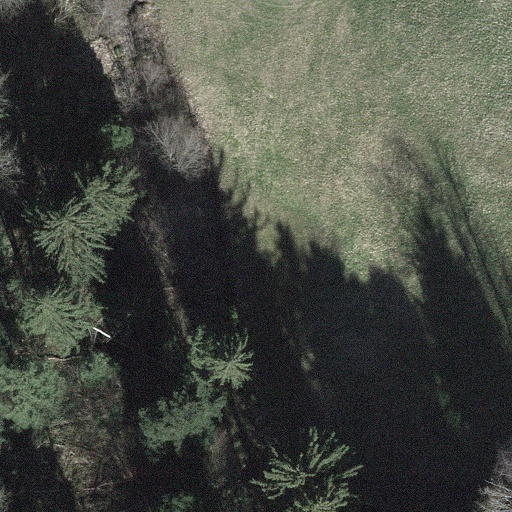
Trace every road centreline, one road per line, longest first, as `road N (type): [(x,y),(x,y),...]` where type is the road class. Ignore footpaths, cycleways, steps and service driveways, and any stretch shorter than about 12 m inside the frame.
road 1 (track): [(0,99),(207,98),(320,28),(341,0)]
road 2 (track): [(511,498),(413,508),(337,476)]
